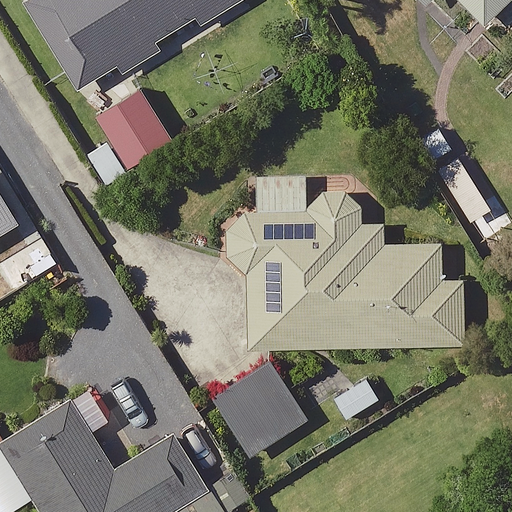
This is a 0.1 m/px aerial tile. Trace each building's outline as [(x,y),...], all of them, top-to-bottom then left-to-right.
[(37,0),(31,4),(80,88),(228,0),(37,0)] [(511,0),(427,0),(434,6),(440,0),(462,0),(492,29),(511,8),(511,0)] [(180,146),(149,93),(106,118),(138,171),(180,146)] [(496,211),(443,125),(421,139),(473,225),(496,211)] [(252,275),(254,350),(468,346),(467,279),(452,280),(452,246),(387,247),(387,222),(358,222),(357,177),(264,178),(265,211),(251,211),(251,222),(247,224),(243,226),(239,230),(236,233),(234,237),(232,242),(232,247),(232,251),(233,256),(234,261),(237,265),(240,268),(244,271),(248,274),(252,275)] [(0,239),(24,225),(0,185),(0,239)] [(300,424),(266,370),(222,398),(255,452),(300,424)] [(366,375),(335,397),(351,421),(383,400),(366,375)] [(199,471),(178,438),(121,475),(74,402),(0,449),(0,484),(18,511),(38,499),(46,511),(175,511),(211,489),(199,471)]
